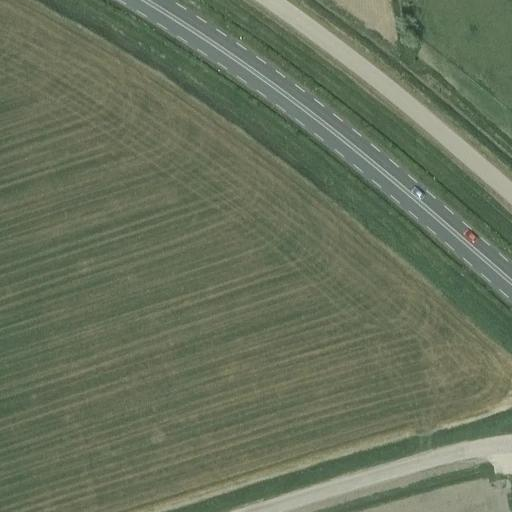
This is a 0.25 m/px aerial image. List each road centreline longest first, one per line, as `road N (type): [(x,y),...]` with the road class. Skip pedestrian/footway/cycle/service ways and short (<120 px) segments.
road 1 (primary): [(511,287),(250,69),(133,0)]
road 2 (unclassified): [(511,195),(352,63),(258,0)]
road 3 (unclassified): [(260,511),(511,444)]
